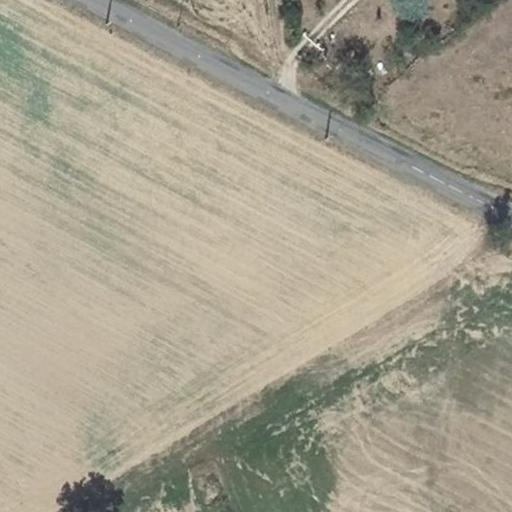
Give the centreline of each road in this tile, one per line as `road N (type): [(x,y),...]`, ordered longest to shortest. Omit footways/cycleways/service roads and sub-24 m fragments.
road 1 (tertiary): [(511,217),(87,0)]
road 2 (unknown): [(283,103),(388,0)]
